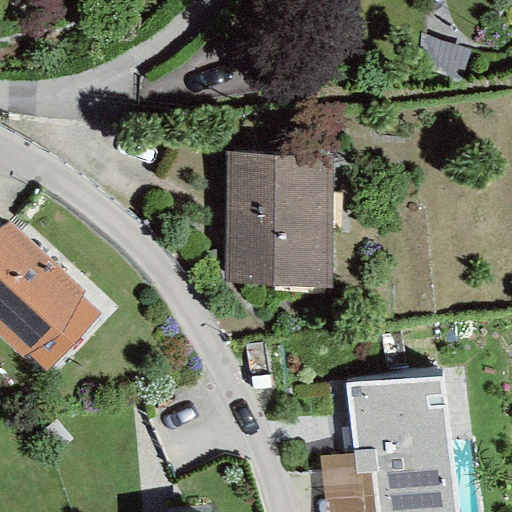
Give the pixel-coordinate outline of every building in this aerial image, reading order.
[(462,81),(471,53),(419,34),(417,65),(462,81)] [(219,286),(329,289),(332,154),(222,151),(219,286)] [(44,373),(100,315),(81,298),(85,293),(7,222),(0,228),(0,338),(23,360),(26,355),(44,373)] [(456,511),(440,378),(344,384),(352,455),(354,474),(374,473),(378,511),(456,511)] [(318,458),(324,511),(378,511),(374,473),(354,474),(352,455),(318,458)]
